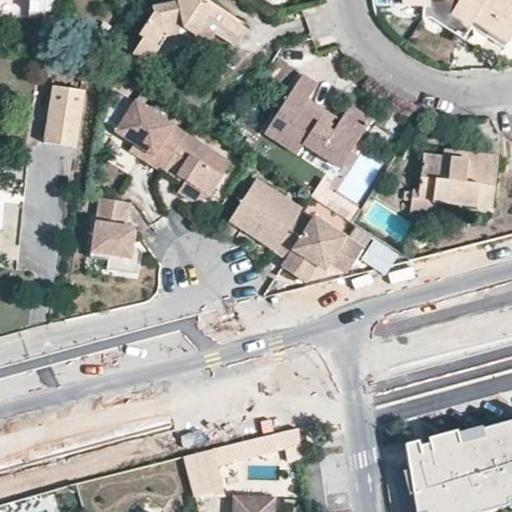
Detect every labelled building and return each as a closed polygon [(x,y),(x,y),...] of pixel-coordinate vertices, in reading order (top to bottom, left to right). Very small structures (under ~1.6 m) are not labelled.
[(29,0),(29,11),(53,11),(53,0),(29,0)] [(151,65),(161,51),(156,47),(162,38),(170,37),(182,34),(189,32),(198,37),(195,42),(208,50),(217,36),(234,45),(248,27),(204,0),(180,0),(178,3),(154,8),(155,12),(139,36),(145,40),(135,56),(151,65)] [(510,47),(511,43),(511,0),(406,0),(407,4),(428,4),(434,5),(434,0),(459,0),(463,3),(456,14),(478,27),(510,47)] [(469,42),(478,27),(456,14),(463,3),(459,0),(434,0),(434,5),(428,4),(428,20),(436,21),(469,42)] [(53,11),(29,11),(29,19),(53,20),(53,11)] [(182,34),(195,42),(198,37),(189,32),(182,34)] [(139,36),(133,33),(123,48),(135,56),(145,40),(139,36)] [(156,47),(161,51),(170,37),(162,38),(156,47)] [(277,57),(271,75),(287,80),(292,62),(277,57)] [(302,108),(308,99),(316,86),(302,78),(266,135),(297,154),(303,145),(341,168),(371,120),(350,107),(341,120),(334,132),(319,123),(321,119),(302,108)] [(75,148),(84,92),(53,87),(44,143),(75,148)] [(145,160),(162,171),(187,133),(133,98),(114,129),(149,153),(145,160)] [(341,120),(308,99),(302,108),(321,119),(319,123),(334,132),(341,120)] [(187,133),(162,171),(176,180),(179,176),(186,181),(184,185),(180,192),(193,200),(200,189),(210,195),(231,162),(187,133)] [(444,151),(443,159),(483,164),(484,155),(444,151)] [(483,164),(443,159),(425,158),(420,201),(437,203),(492,209),(498,157),(484,155),(483,164)] [(179,176),(176,180),(184,185),(186,181),(179,176)] [(299,211),(301,207),(256,178),(228,219),(244,230),(248,225),(255,229),(257,238),(274,249),(299,211)] [(193,200),(210,195),(200,189),(193,200)] [(129,202),(99,198),(91,253),(109,255),(108,261),(107,270),(139,274),(141,258),(141,254),(140,252),(139,250),(138,248),(134,248),(127,247),(128,239),(135,240),(137,230),(134,225),(126,223),(129,202)] [(435,219),(437,203),(420,201),(411,200),(409,216),(435,219)] [(311,219),(299,211),(274,249),(287,257),(281,266),(297,275),(310,256),(316,260),(323,248),(333,254),(351,265),(362,247),(314,215),(311,219)] [(248,225),(244,230),(257,238),(255,229),(248,225)] [(310,256),(297,275),(305,281),(326,275),(347,272),(351,265),(333,254),(323,248),(316,260),(310,256)] [(414,456),(422,511),(508,511),(511,511),(511,427),(489,434),(491,442),(468,448),(466,441),(464,436),(436,444),(438,449),(428,452),(426,447),(413,451),(414,456)] [(491,442),(489,434),(466,441),(468,448),(491,442)] [(182,458),(194,500),(223,499),(211,451),(182,458)] [(267,511),(269,502),(235,499),(233,511),(267,511)] [(274,511),(275,503),(269,502),(267,511),(274,511)]
